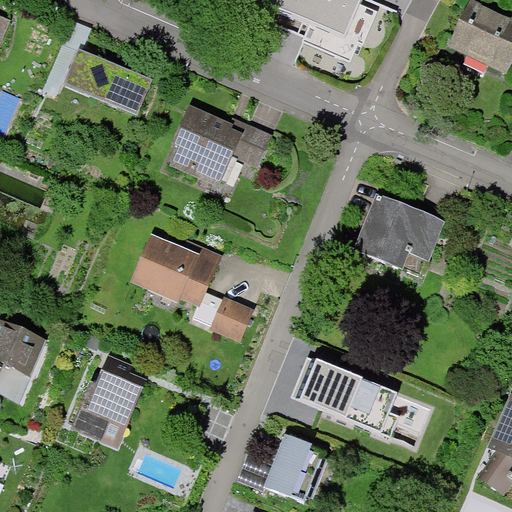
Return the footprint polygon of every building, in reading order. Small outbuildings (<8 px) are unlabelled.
[(360,0),(263,0),(346,35),(360,0)] [(511,19),(473,2),(452,47),(510,74),(511,68),(511,19)] [(0,49),(12,22),(0,16),(0,49)] [(160,86),(83,53),(66,94),(143,126),(160,86)] [(274,146),(193,109),(163,174),(231,206),(248,169),(260,175),(274,146)] [(453,228),(380,199),(357,257),(429,286),(453,228)] [(222,268),(155,241),(136,288),(203,315),(222,268)] [(256,321),(225,308),(212,339),(243,351),(256,321)] [(53,342),(0,321),(0,371),(35,385),(53,342)] [(136,370),(102,356),(69,434),(120,455),(147,392),(130,385),(136,370)] [(316,360),(307,357),(291,397),(299,400),(300,398),(376,428),(375,431),(390,437),(399,416),(389,412),(397,392),(362,378),(363,376),(317,358),(316,360)] [(511,397),(488,455),(503,461),(486,483),(508,499),(511,493),(511,397)] [(331,457),(290,441),(270,494),(312,509),(331,457)]
